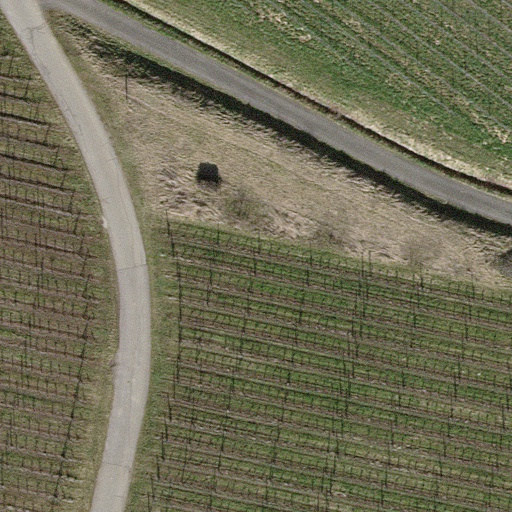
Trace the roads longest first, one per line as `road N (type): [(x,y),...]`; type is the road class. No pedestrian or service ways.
road 1 (track): [(104,511),(141,335),(111,166),(22,0)]
road 2 (track): [(110,0),(405,161),(511,206)]
